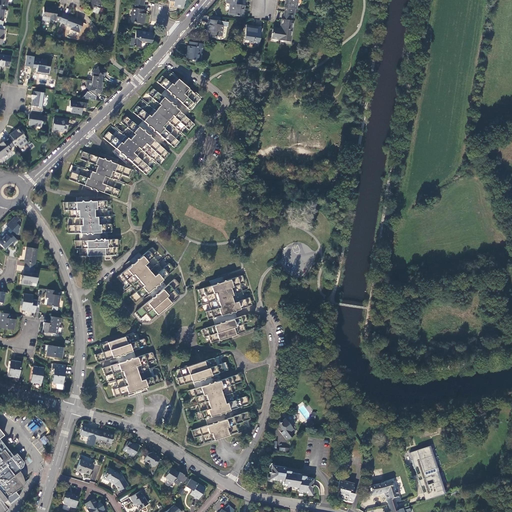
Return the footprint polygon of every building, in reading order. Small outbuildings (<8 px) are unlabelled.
[(91,0),(91,1),(89,1),(87,6),(93,8),(92,11),(98,14),(103,0),(91,0)] [(245,0),(244,0),(226,0),(226,3),(230,4),(229,15),(243,17),(245,0)] [(285,0),(285,8),(286,8),(285,13),(293,14),(299,15),(300,10),(296,9),(296,0),(285,0)] [(144,5),(133,4),(130,22),(143,24),(145,14),(143,13),(144,5)] [(50,20),(59,22),(62,14),(57,13),(57,9),(44,7),(42,16),(50,18),(50,20)] [(284,20),(282,20),(280,31),(272,30),(271,39),(271,38),(290,41),(294,21),(292,21),(293,14),(285,13),(284,20)] [(75,19),(63,14),(62,14),(59,22),(65,24),(65,25),(72,28),(71,30),(79,33),(83,24),(74,20),(75,19)] [(208,20),(205,37),(215,39),(215,36),(221,37),(223,27),(227,28),(228,23),(220,22),(220,18),(213,17),(212,20),(208,20)] [(252,28),(246,28),(243,44),(258,47),(261,28),(252,27),(252,28)] [(154,34),(136,30),(135,38),(131,37),(130,45),(141,47),(142,41),(153,43),(154,34)] [(203,44),(189,42),(189,47),(187,46),(185,59),(192,60),(192,61),(199,62),(201,48),(203,49),(203,44)] [(0,54),(0,65),(10,67),(12,56),(0,54)] [(42,61),(26,58),(25,66),(32,67),(32,65),(38,66),(38,68),(36,67),(35,74),(39,75),(40,72),(48,73),(49,67),(46,67),(47,60),(42,59),(42,61)] [(93,76),(92,81),(101,82),(103,76),(104,77),(107,74),(98,67),(95,70),(94,70),(91,73),(91,75),(93,76)] [(109,132),(103,138),(115,148),(113,152),(122,160),(125,157),(141,171),(145,174),(151,169),(149,167),(146,164),(151,159),(154,161),(159,155),(164,159),(169,153),(164,148),(160,145),(163,141),(165,139),(174,147),(179,142),(175,139),(185,127),(189,130),(194,124),(184,116),(186,113),(188,112),(189,110),(195,104),(191,101),(196,95),(194,93),(173,75),(171,73),(166,79),(162,76),(157,82),(166,89),(161,95),(154,89),(148,95),(151,98),(142,109),(138,106),(133,112),(143,120),(138,126),(127,117),(121,122),(127,127),(121,133),(119,131),(114,137),(109,132)] [(101,82),(92,81),(91,87),(88,90),(95,95),(97,93),(99,94),(102,91),(103,85),(101,84),(101,82)] [(32,99),(30,110),(40,111),(41,111),(44,93),(34,91),(33,95),(31,94),(32,99)] [(87,102),(70,100),(69,107),(71,108),(71,112),(81,113),(83,108),(86,108),(87,102)] [(40,111),(30,110),(30,114),(29,114),(28,119),(29,119),(29,126),(41,128),(42,122),(45,122),(46,116),(39,115),(40,111)] [(69,120),(54,118),(52,131),(62,132),(63,130),(66,131),(69,120)] [(11,136),(8,138),(9,139),(14,147),(26,138),(23,134),(24,134),(20,128),(10,135),(11,136)] [(11,149),(14,147),(9,139),(0,145),(0,159),(12,151),(11,149)] [(72,172),(69,180),(83,185),(82,189),(97,195),(99,191),(117,198),(120,190),(113,187),(116,180),(119,181),(121,174),(129,177),(131,169),(116,164),(118,160),(108,156),(105,155),(103,159),(100,157),(83,151),(80,159),(87,161),(88,162),(85,169),(83,168),(80,175),(72,172)] [(79,248),(79,256),(93,255),(96,255),(100,255),(105,255),(118,254),(118,239),(114,239),(108,239),(108,234),(108,232),(111,231),(111,216),(107,216),(107,200),(97,201),(97,196),(76,197),(76,202),(64,203),(64,210),(68,210),(69,218),(72,218),(72,225),(68,225),(68,233),(79,233),(79,240),(75,241),(75,248),(79,248)] [(0,237),(0,244),(5,249),(12,242),(13,243),(16,240),(13,237),(15,235),(18,235),(20,227),(19,226),(21,226),(20,220),(16,218),(7,227),(10,230),(7,232),(8,233),(2,239),(0,237)] [(25,266),(34,268),(37,249),(26,247),(24,262),(25,262),(25,266)] [(130,297),(135,303),(147,293),(148,295),(150,297),(151,299),(135,313),(141,319),(146,314),(151,320),(156,315),(173,300),(178,296),(174,290),(180,285),(174,279),(166,286),(162,281),(174,269),(169,264),(163,268),(153,257),(157,254),(152,248),(142,256),(139,252),(137,254),(129,261),(130,262),(132,265),(117,277),(122,283),(125,280),(136,292),(130,297)] [(33,274),(34,268),(25,266),(23,276),(22,275),(20,284),(31,286),(31,284),(35,284),(37,274),(33,274)] [(208,335),(210,343),(218,341),(238,334),(245,332),(243,324),(248,322),(245,315),(242,316),(236,318),(236,316),(234,311),(252,305),(250,298),(245,299),(240,284),(245,283),(242,275),(224,281),(223,279),(222,277),(209,281),(211,286),(199,290),(202,297),(206,296),(211,310),(206,312),(208,319),(212,318),(215,325),(201,329),(204,337),(208,335)] [(57,292),(57,290),(47,289),(45,297),(48,298),(47,305),(58,307),(60,293),(57,292)] [(30,312),(35,313),(37,300),(32,299),(33,296),(23,295),(21,309),(26,309),(27,308),(30,309),(30,312)] [(11,319),(12,314),(10,314),(0,312),(0,316),(1,317),(0,322),(0,321),(0,326),(13,329),(15,319),(11,319)] [(61,323),(62,318),(48,316),(47,321),(44,321),(43,331),(57,334),(59,323),(61,323)] [(113,389),(115,397),(133,391),(135,394),(135,395),(147,391),(145,387),(158,382),(156,375),(151,377),(146,362),(154,359),(152,352),(136,357),(133,350),(146,346),(144,339),(136,341),(134,333),(100,345),(102,352),(95,354),(98,362),(112,357),(113,360),(113,362),(114,365),(103,368),(105,376),(112,373),(115,380),(118,388),(113,389)] [(63,348),(49,346),(48,351),(47,356),(61,358),(63,348)] [(201,436),(204,443),(211,440),(238,431),(244,429),(242,422),(250,419),(247,412),(241,414),(233,417),(231,412),(230,410),(238,407),(248,404),(246,396),(239,398),(237,392),(236,391),(234,383),(241,381),(238,374),(220,380),(218,373),(228,370),(226,362),(222,363),(221,364),(219,357),(214,358),(187,367),(180,369),(182,376),(178,378),(180,385),(193,381),(196,388),(188,391),(190,398),(194,397),(199,412),(195,413),(198,420),(205,418),(208,425),(192,430),(194,438),(201,436)] [(21,362),(11,360),(9,374),(15,376),(15,374),(19,375),(21,362)] [(63,382),(65,365),(53,364),(52,369),(54,369),(52,382),(56,383),(57,383),(58,382),(63,382)] [(43,368),(32,366),(30,381),(36,381),(36,380),(41,381),(43,368)] [(290,424),(288,422),(287,422),(284,419),(283,419),(280,415),(276,428),(285,439),(287,440),(294,435),(291,431),(292,430),(290,426),(290,424)] [(28,424),(31,431),(40,427),(37,419),(28,424)] [(91,437),(96,438),(99,428),(94,427),(95,426),(90,425),(90,426),(82,424),(80,432),(91,436),(91,437)] [(99,428),(96,438),(100,439),(100,438),(111,442),(114,433),(107,431),(107,430),(102,429),(99,428)] [(0,500),(3,502),(7,500),(10,503),(19,496),(16,492),(24,486),(24,483),(24,479),(22,475),(19,471),(23,467),(24,462),(16,453),(13,456),(0,438),(4,435),(0,430),(0,500)] [(44,435),(39,439),(44,445),(49,441),(44,435)] [(135,443),(128,439),(123,448),(130,452),(128,455),(133,457),(140,444),(136,442),(135,443)] [(432,446),(411,451),(424,500),(445,494),(432,446)] [(158,457),(156,456),(153,454),(152,452),(147,454),(144,461),(149,463),(150,465),(153,467),(155,466),(159,458),(158,457)] [(90,472),(93,462),(80,458),(76,469),(83,471),(83,470),(90,472)] [(285,467),(271,465),(269,478),(268,478),(267,481),(271,482),(272,481),(283,482),(283,485),(298,488),(298,491),(309,493),(308,495),(312,496),(313,492),(311,492),(312,479),(305,478),(305,476),(304,475),(302,475),(301,476),(300,475),(300,474),(290,473),(290,471),(289,470),(288,470),(286,471),(284,471),(285,467)] [(119,490),(127,485),(122,476),(117,472),(110,467),(107,471),(109,473),(106,478),(111,481),(113,482),(114,483),(119,490)] [(183,483),(186,478),(183,476),(184,475),(179,472),(178,474),(174,471),(175,470),(170,467),(167,472),(167,473),(165,477),(167,479),(168,480),(171,482),(173,482),(177,485),(180,481),(183,483)] [(198,499),(205,488),(190,479),(189,479),(186,486),(192,490),(190,494),(198,499)] [(338,481),(336,489),(338,490),(336,499),(341,501),(341,499),(347,501),(347,502),(352,503),(354,496),(348,494),(349,492),(351,492),(353,485),(338,481)] [(368,487),(363,488),(364,490),(363,491),(363,493),(364,494),(365,497),(370,496),(383,494),(389,511),(396,511),(399,511),(399,510),(402,509),(403,509),(402,506),(404,505),(402,500),(400,500),(397,489),(394,490),(391,481),(379,484),(368,487)] [(142,490),(131,496),(136,505),(139,504),(141,508),(148,504),(143,495),(144,495),(142,490)] [(75,509),(78,497),(69,495),(69,494),(65,493),(62,502),(63,505),(70,506),(70,507),(75,509)] [(85,504),(86,506),(88,509),(87,510),(87,511),(103,511),(102,510),(104,510),(100,502),(97,504),(94,499),(85,504)]
